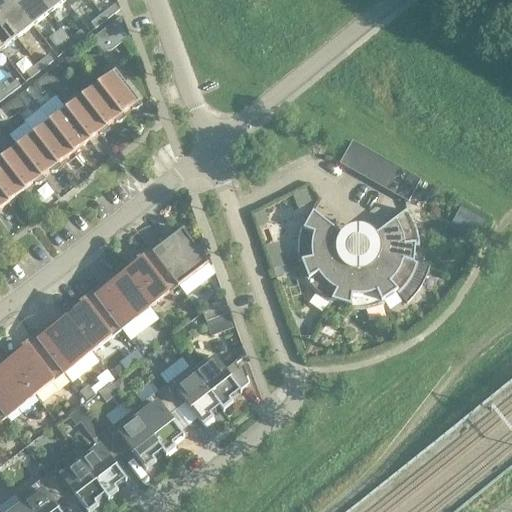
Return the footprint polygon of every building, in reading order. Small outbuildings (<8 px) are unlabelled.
[(33,27),(12,0),(6,0),(0,5),(0,17),(17,39),(33,27)] [(49,14),(38,0),(12,0),(33,27),(49,14)] [(66,2),(64,0),(38,0),(49,14),(66,2)] [(115,5),(102,15),(106,22),(119,12),(115,5)] [(106,22),(102,15),(90,24),(95,30),(106,22)] [(17,39),(0,17),(0,50),(1,52),(17,39)] [(130,37),(122,17),(92,40),(98,49),(100,50),(101,51),(103,52),(105,52),(107,52),(110,52),(112,51),(130,37)] [(81,31),(69,40),(74,46),(85,38),(81,31)] [(74,46),(69,40),(58,49),(63,55),(74,46)] [(82,65),(74,54),(65,61),(73,72),(82,65)] [(48,56),(37,65),(42,71),(53,63),(48,56)] [(42,71),(37,65),(26,74),(30,80),(42,71)] [(115,73),(98,86),(122,117),(123,116),(131,110),(132,112),(136,112),(139,110),(142,108),(112,69),(115,73)] [(59,83),(51,72),(42,79),(50,90),(59,83)] [(50,90),(42,79),(33,86),(41,97),(50,90)] [(16,81),(5,90),(9,96),(21,87),(16,81)] [(122,117),(98,86),(82,98),(106,129),(107,128),(115,123),(116,124),(120,124),(123,122),(126,120),(123,116),(122,117)] [(0,103),(9,96),(5,90),(0,93),(0,103)] [(26,108),(18,97),(9,104),(17,115),(26,108)] [(106,129),(82,98),(66,110),(90,142),(99,135),(100,136),(104,137),(106,135),(107,135),(110,132),(107,128),(106,129)] [(17,115),(9,104),(0,111),(9,121),(17,115)] [(90,142),(66,110),(50,123),(74,154),(90,142)] [(74,154),(50,123),(33,135),(57,167),(59,166),(74,154)] [(57,167),(33,135),(17,148),(41,179),(42,178),(50,172),(51,174),(55,174),(58,172),(61,169),(59,166),(57,167)] [(352,143),(340,164),(408,202),(420,180),(352,143)] [(41,179),(17,148),(1,160),(25,191),(34,185),(35,186),(39,186),(42,184),(42,185),(45,182),(42,178),(41,179)] [(25,191),(1,160),(0,160),(0,192),(9,204),(25,191)] [(0,210),(9,204),(0,192),(0,210)] [(409,216),(407,212),(373,237),(375,239),(376,242),(377,244),(377,247),(373,247),(373,254),(377,255),(413,264),(414,263),(415,247),(419,247),(419,245),(419,241),(418,238),(417,233),(416,230),(415,226),(413,222),(411,219),(409,216)] [(346,239),(313,213),(304,228),(300,227),(299,229),(299,232),(297,236),(297,240),(296,245),(296,248),(296,252),(296,256),(297,261),(298,264),(302,263),(302,262),(338,254),(338,253),(338,252),(338,249),(338,247),(339,244),(342,245),(346,239)] [(160,240),(149,248),(179,289),(180,288),(179,287),(208,265),(200,241),(198,241),(200,245),(196,249),(182,231),(164,245),(160,240)] [(179,289),(149,248),(137,257),(141,262),(124,275),(150,309),(178,288),(179,289)] [(342,252),(338,253),(338,254),(302,262),(302,263),(307,278),(304,280),(306,284),(309,287),(312,291),(313,292),(315,294),(318,297),(321,299),(326,303),(331,305),(333,302),(332,301),(349,267),(348,267),(347,266),(345,265),(343,263),(342,262),(341,261),(345,259),(342,252)] [(369,261),(364,264),(365,268),(366,268),(382,302),(396,293),(406,305),(409,303),(412,300),(414,297),(417,293),(421,287),(423,284),(424,281),(426,277),(427,273),(428,271),(429,267),(414,263),(413,264),(377,255),(376,258),(375,260),(373,262),(372,264),(369,261)] [(350,264),(348,267),(349,267),(332,301),(333,302),(348,307),(347,310),(350,311),(354,311),(360,311),(366,311),(370,310),(375,309),(379,308),(384,305),(382,302),(366,268),(365,268),(364,269),(362,269),(359,270),(356,269),(356,266),(350,264)] [(279,284),(289,281),(285,268),(275,271),(279,284)] [(150,309),(124,275),(107,288),(103,283),(92,292),(122,332),(123,332),(122,331),(150,309)] [(122,332),(92,292),(80,301),(84,306),(67,319),(93,353),(121,331),(122,333),(122,332)] [(206,323),(230,314),(224,297),(202,314),(206,323)] [(93,353),(67,319),(50,332),(46,327),(34,336),(65,376),(64,374),(93,353)] [(65,376),(34,336),(23,345),(26,350),(9,363),(35,397),(63,375),(64,377),(65,376)] [(203,365),(193,373),(220,408),(219,408),(223,413),(224,412),(224,411),(233,404),(230,400),(239,393),(240,394),(241,394),(240,392),(249,385),(247,378),(243,366),(239,370),(235,364),(223,373),(214,361),(206,368),(203,365)] [(35,397),(9,363),(0,369),(0,410),(7,420),(8,420),(7,418),(35,397)] [(115,380),(125,372),(120,366),(110,374),(115,380)] [(189,368),(171,382),(161,390),(177,411),(185,404),(203,427),(213,419),(210,415),(219,408),(220,408),(193,373),(189,368)] [(125,384),(122,380),(114,386),(120,394),(124,390),(125,384)] [(85,390),(80,393),(86,401),(94,395),(91,391),(85,390)] [(177,411),(161,390),(132,412),(163,452),(162,452),(166,457),(167,456),(166,456),(176,448),(173,444),(182,437),(183,439),(184,438),(168,417),(177,411)] [(163,452),(132,412),(104,434),(119,455),(128,448),(146,471),(156,463),(153,459),(162,452),(163,452)] [(93,442),(104,434),(94,421),(84,429),(93,442)] [(119,455),(104,434),(93,442),(99,450),(91,456),(89,452),(78,460),(105,496),(104,496),(108,501),(109,500),(109,499),(118,492),(115,488),(124,481),(125,483),(126,482),(111,461),(119,455)] [(105,496),(78,460),(68,468),(71,471),(63,477),(57,469),(46,477),(62,498),(70,492),(85,511),(91,511),(98,507),(95,503),(104,496),(105,496)] [(62,498),(46,477),(17,499),(21,503),(27,511),(58,511),(53,505),(62,498)] [(27,511),(21,503),(10,511),(27,511)]
